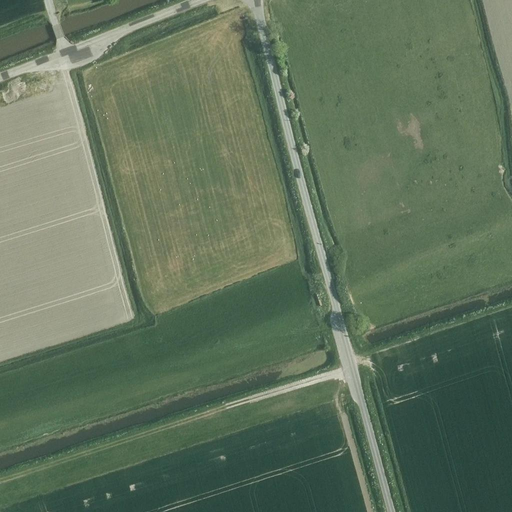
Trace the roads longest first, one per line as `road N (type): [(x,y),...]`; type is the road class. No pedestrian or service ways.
road 1 (unclassified): [(389,511),(254,0)]
road 2 (unclassified): [(64,53),(202,0)]
